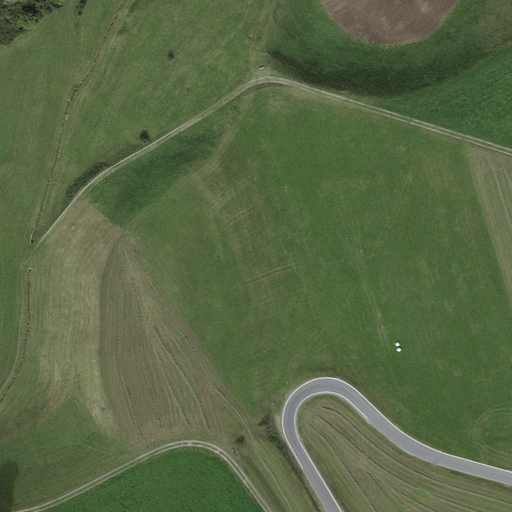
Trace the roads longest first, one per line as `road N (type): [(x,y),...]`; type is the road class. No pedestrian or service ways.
road 1 (track): [(511,153),(268,79),(103,174),(38,245)]
road 2 (unclassified): [(511,479),(422,455),(351,394),(316,386),(299,393),(287,425),(333,511)]
road 3 (track): [(24,511),(177,444),(215,448),(272,511)]
